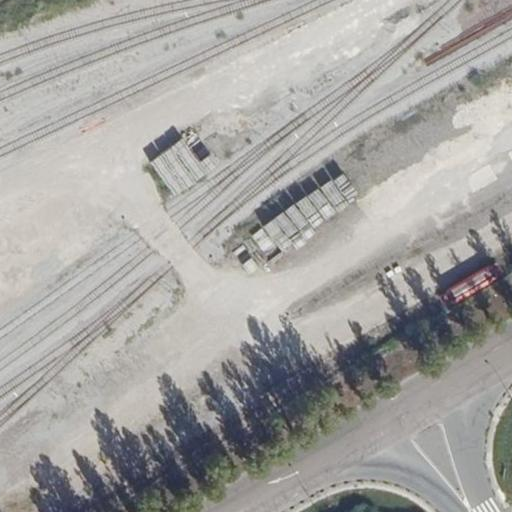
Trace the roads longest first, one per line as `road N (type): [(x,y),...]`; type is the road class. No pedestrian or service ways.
road 1 (unknown): [(511,170),(289,293),(273,293),(218,272),(82,149)]
road 2 (unknown): [(385,0),(82,149)]
road 3 (tertiary): [(249,511),(413,416)]
